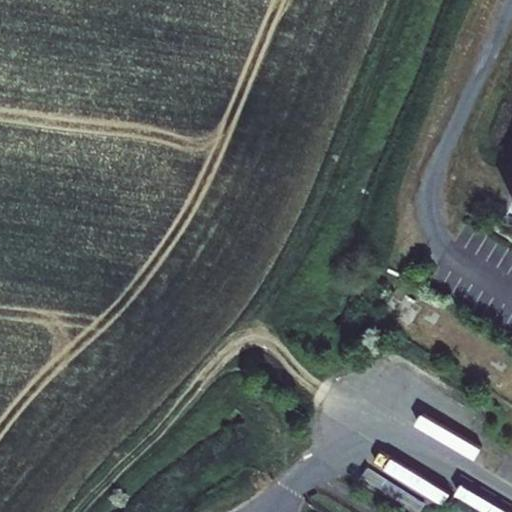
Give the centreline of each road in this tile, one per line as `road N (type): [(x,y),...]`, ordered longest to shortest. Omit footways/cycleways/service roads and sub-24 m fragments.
road 1 (track): [(363,424),(268,346),(245,342),(79,511)]
road 2 (unclassified): [(511,511),(363,424)]
